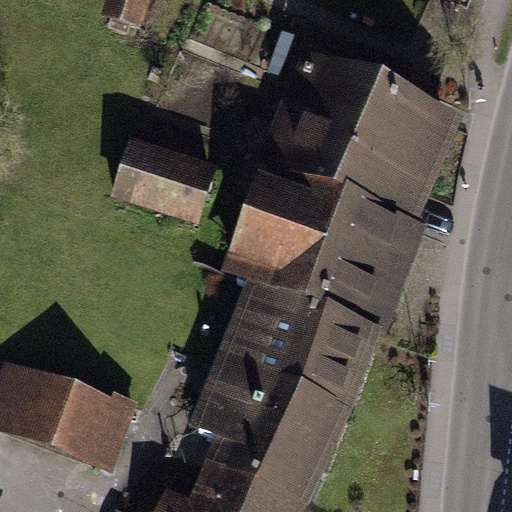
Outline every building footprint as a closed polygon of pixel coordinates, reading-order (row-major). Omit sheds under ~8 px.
[(312,74),(272,176),(288,182),(406,228),(446,127),(312,74)] [(214,184),(132,158),(118,201),(200,227),(214,184)] [(406,228),(288,182),(280,205),(267,200),(246,261),(257,266),(249,290),(259,294),(372,337),(399,265),(407,268),(420,233),(406,228)] [(372,337),(259,294),(225,378),(202,435),(227,446),(216,471),(303,509),(343,420),(372,337)] [(133,413),(10,372),(0,403),(0,436),(114,473),(133,413)] [(301,511),(303,509),(216,471),(197,511),(190,511),(168,502),(163,511),(301,511)]
